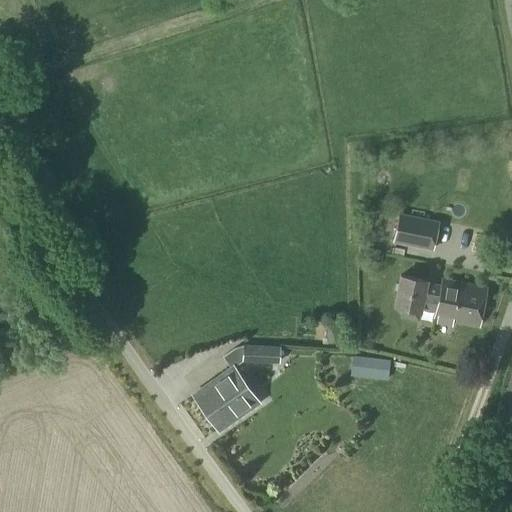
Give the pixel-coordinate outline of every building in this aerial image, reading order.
[(433,251),(438,225),(439,221),(398,213),(392,242),(433,251)] [(426,281),(400,276),(394,306),(403,308),(401,317),(418,320),(421,308),(434,311),(433,319),(436,320),(435,324),(452,327),(453,323),(479,328),(487,287),(441,278),(440,284),(426,281)] [(326,344),(347,343),(346,320),(326,320),(326,344)] [(279,364),(280,347),(243,345),(241,362),(279,364)] [(390,361),(352,356),(350,376),(387,380),(390,361)] [(218,431),(258,402),(233,367),(192,395),(218,431)]
